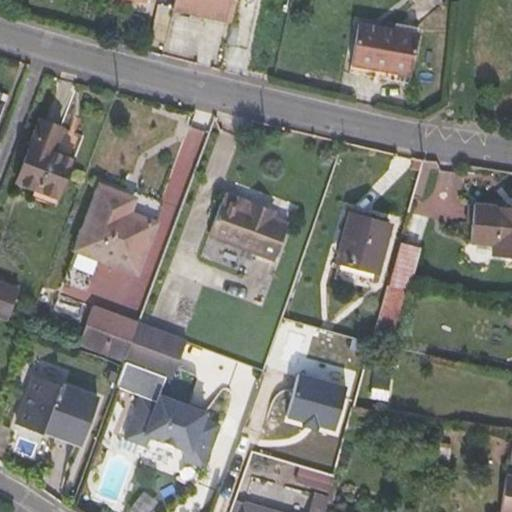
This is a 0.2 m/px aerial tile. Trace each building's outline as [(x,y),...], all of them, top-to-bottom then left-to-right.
[(228,20),(232,0),(173,0),(172,6),(228,20)] [(157,12),(151,39),(165,43),(171,15),(157,12)] [(413,29),(395,25),(394,31),(412,34),(413,29)] [(358,26),(350,67),(403,76),(412,34),(394,31),(358,26)] [(403,76),(411,77),(418,35),(412,34),(403,76)] [(10,96),(0,92),(0,119),(1,120),(10,96)] [(18,180),(34,186),(59,196),(74,158),(57,152),(65,128),(42,119),(18,180)] [(416,154),(413,163),(421,165),(423,156),(416,154)] [(100,185),(77,247),(135,271),(153,223),(161,201),(103,179),(100,185)] [(31,194),(55,204),(59,196),(34,186),(31,194)] [(273,260),(287,225),(271,218),(243,208),(246,202),(224,194),(209,235),(273,260)] [(491,251),(511,252),(511,204),(472,200),(468,241),(491,243),(491,251)] [(271,218),(273,212),(246,202),(243,208),(271,218)] [(334,277),(372,287),(390,223),(351,212),(334,277)] [(379,327),(396,332),(419,244),(402,239),(379,327)] [(0,317),(7,320),(17,293),(0,286),(0,317)] [(92,307),(79,342),(125,359),(138,324),(92,307)] [(175,377),(188,340),(138,322),(138,324),(125,359),(175,377)] [(319,417),(336,422),(348,380),(300,366),(288,409),(304,413),(319,417)] [(97,400),(33,375),(15,422),(41,432),(43,427),(81,442),(97,400)] [(157,395),(155,402),(139,396),(123,438),(145,446),(148,439),(157,442),(183,452),(181,459),(203,466),(218,424),(202,418),(204,411),(157,395)] [(318,421),(319,417),(304,413),(303,417),(318,421)] [(43,427),(41,432),(79,446),(81,442),(43,427)] [(439,441),(435,459),(448,462),(452,444),(439,441)] [(172,453),(174,448),(157,442),(156,447),(172,453)] [(323,491),(325,482),(292,472),(290,482),(323,491)] [(511,511),(511,474),(505,474),(499,511),(511,511)]
